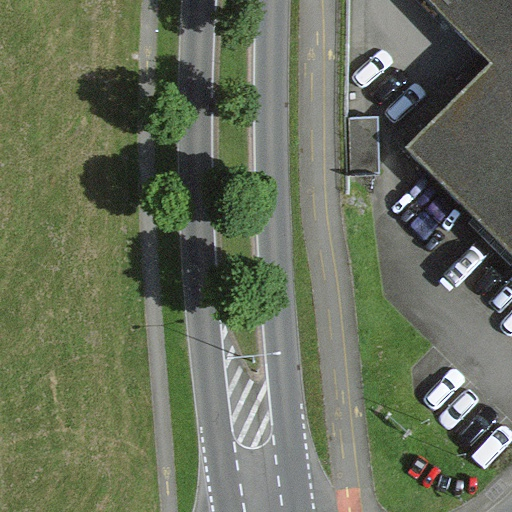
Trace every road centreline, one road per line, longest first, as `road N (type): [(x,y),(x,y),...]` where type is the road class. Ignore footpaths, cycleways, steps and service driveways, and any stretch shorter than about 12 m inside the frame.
road 1 (tertiary): [(201,0),(198,239),(231,511)]
road 2 (tertiary): [(302,511),(276,249),(274,0)]
